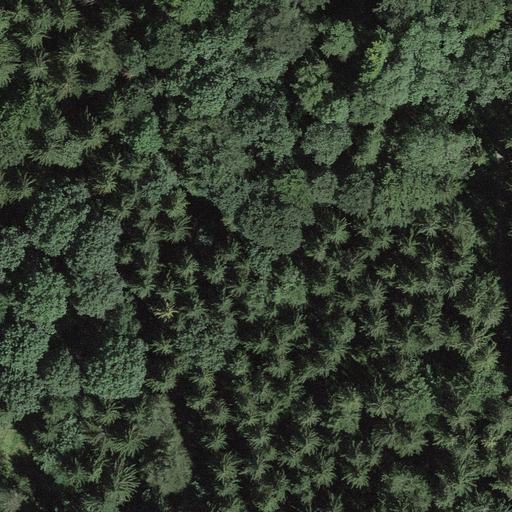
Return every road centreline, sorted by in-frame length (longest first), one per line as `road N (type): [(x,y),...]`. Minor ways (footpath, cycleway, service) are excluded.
road 1 (track): [(150,0),(244,511)]
road 2 (track): [(505,0),(500,351),(511,419)]
